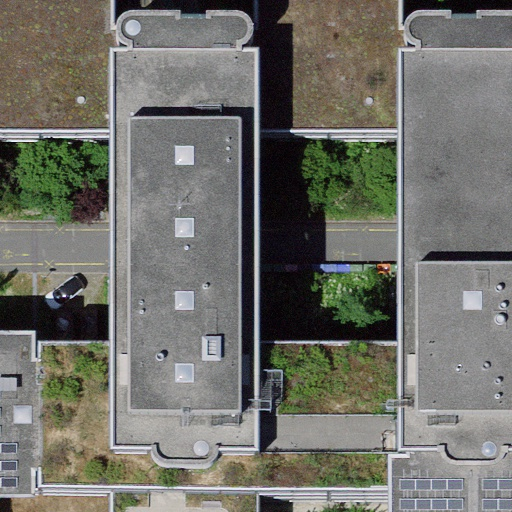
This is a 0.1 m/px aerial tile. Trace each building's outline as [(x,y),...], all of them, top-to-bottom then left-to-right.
[(0,0),(0,146),(261,148),(262,40),(117,39),(117,0),(0,0)] [(261,0),(262,40),(261,148),(511,148),(511,40),(404,40),(404,0),(261,0)] [(404,508),(404,511),(511,511),(511,290),(405,290),(404,362),(404,508)] [(116,357),(115,511),(261,511),(261,508),(404,508),(404,362),(260,362),(260,293),(116,293),(116,357)] [(115,511),(116,357),(0,357),(0,511),(107,511),(115,511)]
